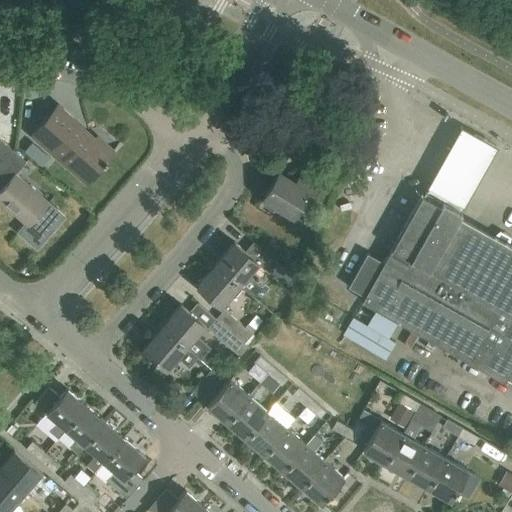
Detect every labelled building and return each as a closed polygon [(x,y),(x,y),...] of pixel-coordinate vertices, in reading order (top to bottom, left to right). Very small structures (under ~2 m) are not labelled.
[(70,117),(57,105),(31,135),(86,183),(113,152),(96,137),(91,142),(67,121),(70,117)] [(464,125),(430,185),(466,205),(500,145),(464,125)] [(0,159),(9,148),(0,140),(0,159)] [(25,162),(9,148),(0,159),(0,174),(8,181),(0,189),(0,201),(27,226),(47,202),(15,174),(25,162)] [(327,185),(301,169),(294,181),(278,172),(262,198),(292,216),(301,203),(312,210),(327,185)] [(511,246),(420,195),(394,243),(511,308),(511,246)] [(511,308),(394,243),(391,241),(386,249),(389,251),(383,262),(366,253),(347,287),(364,296),(361,301),(503,381),(505,376),(511,379),(511,308)] [(234,242),(215,264),(241,288),(250,295),(257,286),(249,279),(251,277),(247,274),(258,262),(268,272),(276,262),(254,243),(246,253),(234,242)] [(241,288),(215,264),(196,286),(219,307),(230,295),(233,297),(241,288)] [(162,327),(188,350),(197,339),(194,337),(204,325),(181,304),(162,327)] [(224,309),(216,319),(247,346),(248,345),(244,342),(252,333),(224,309)] [(372,325),(358,318),(348,336),(390,358),(403,331),(376,317),(372,325)] [(240,355),(247,346),(216,319),(209,328),(240,355)] [(188,350),(162,327),(142,349),(154,359),(153,360),(165,370),(177,357),(189,367),(197,357),(188,350)] [(255,361),(268,372),(274,365),(261,355),(255,361)] [(288,377),(274,365),(268,372),(282,384),(288,377)] [(220,377),(211,368),(190,391),(200,399),(220,377)] [(207,405),(226,421),(249,395),(230,378),(207,405)] [(386,382),(380,392),(394,401),(400,391),(386,382)] [(66,429),(86,405),(66,388),(60,396),(49,386),(36,401),(58,421),(50,430),(59,437),(66,429)] [(294,394),(307,405),(312,399),(299,388),(294,394)] [(400,402),(415,410),(420,402),(404,394),(400,402)] [(268,411),(249,395),(226,421),(245,437),(268,411)] [(326,411),(312,399),(307,405),(321,417),(326,411)] [(420,402),(415,410),(431,419),(435,411),(420,402)] [(105,421),(86,405),(66,429),(77,438),(68,448),(76,455),(105,421)] [(268,411),(245,437),(264,454),(287,427),(268,411)] [(442,427),(458,436),(463,427),(447,418),(442,427)] [(337,420),(333,428),(348,436),(352,428),(337,420)] [(363,450),(385,462),(402,432),(380,420),(363,450)] [(95,472),(124,438),(105,421),(76,455),(76,456),(85,445),(96,454),(87,465),(95,472)] [(353,429),(352,428),(348,436),(356,441),(365,425),(358,421),(353,429)] [(287,427),(264,454),(283,470),(306,443),(287,427)] [(463,427),(458,436),(473,444),(478,436),(463,427)] [(385,462),(407,475),(424,444),(402,432),(385,462)] [(283,470),(302,486),(324,459),(331,450),(313,434),(306,443),(283,470)] [(124,438),(95,472),(104,461),(115,470),(106,480),(127,498),(144,478),(132,468),(144,455),(124,438)] [(40,459),(45,452),(33,441),(27,448),(40,459)] [(424,444),(407,475),(428,487),(445,457),(424,444)] [(14,449),(0,465),(0,469),(24,491),(41,472),(14,449)] [(60,464),(45,452),(40,459),(54,471),(60,464)] [(468,469),(445,457),(428,487),(450,500),(468,469)] [(324,459),(302,486),(321,503),(344,476),(324,459)] [(0,503),(8,510),(24,491),(0,469),(0,503)] [(511,490),(511,474),(506,471),(498,485),(511,493),(511,490)] [(78,491),(84,485),(71,473),(65,480),(78,491)] [(84,485),(78,491),(92,503),(98,497),(84,485)] [(199,511),(204,507),(185,490),(177,499),(166,489),(149,509),(152,511),(199,511)] [(58,511),(70,511),(73,509),(66,503),(58,511)]
